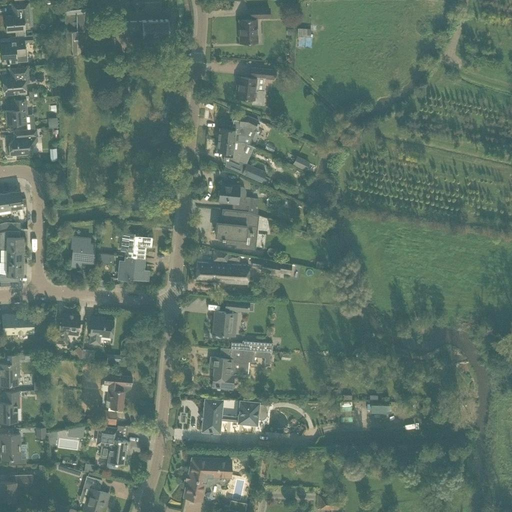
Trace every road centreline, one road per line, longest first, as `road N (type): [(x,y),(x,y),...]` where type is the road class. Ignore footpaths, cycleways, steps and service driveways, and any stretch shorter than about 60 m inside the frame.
road 1 (residential): [(173,303),(200,0)]
road 2 (unclassified): [(138,511),(156,460),(173,303)]
road 3 (residential): [(3,171),(26,169),(36,180),(41,294)]
road 4 (residential): [(173,303),(41,294)]
